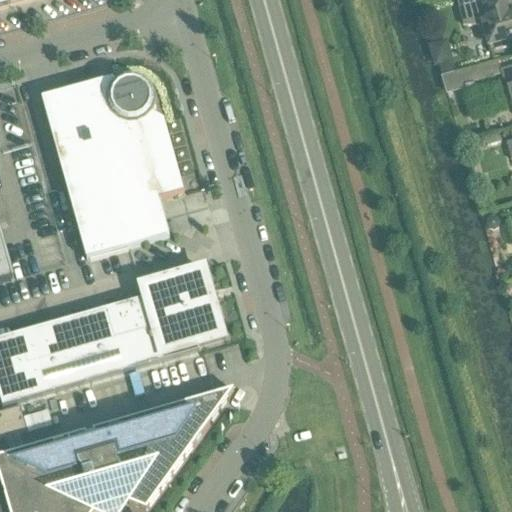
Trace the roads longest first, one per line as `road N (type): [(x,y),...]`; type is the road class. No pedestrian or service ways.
road 1 (unclassified): [(201,511),(275,406),(282,359),(185,15)]
road 2 (secondary): [(404,511),(263,0)]
road 3 (unclassified): [(0,65),(185,15)]
